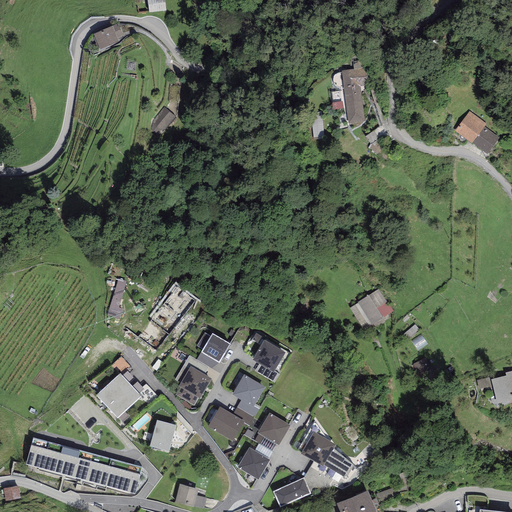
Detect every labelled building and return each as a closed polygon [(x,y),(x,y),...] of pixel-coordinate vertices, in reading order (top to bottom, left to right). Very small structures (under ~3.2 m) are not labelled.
[(164,0),(147,0),(149,13),(166,11),(164,0)] [(118,25),(93,35),(100,50),(119,42),(117,39),(123,36),(118,25)] [(366,69),(341,72),(341,73),(340,74),(338,74),(336,75),(335,75),(334,77),(333,79),(332,81),(333,83),(334,85),(335,87),(338,89),(340,89),(343,110),(346,110),(348,124),(365,122),(360,87),(369,86),(366,69)] [(175,117),(164,108),(148,128),(159,137),(175,117)] [(486,125),(469,112),(454,132),(471,145),(472,144),(484,128),(486,125)] [(499,139),(484,128),(472,144),(487,156),(499,139)] [(127,283),(118,280),(107,316),(121,320),(123,311),(119,309),(127,283)] [(197,300),(175,283),(138,336),(155,351),(197,300)] [(378,289),(349,308),(363,330),(393,312),(378,289)] [(229,345),(211,335),(201,354),(219,364),(229,345)] [(285,354),(264,342),(252,362),(273,374),(285,354)] [(211,380),(190,368),(178,388),(199,400),(211,380)] [(506,377),(491,381),(496,405),(511,401),(511,393),(511,390),(511,371),(505,373),(506,377)] [(141,398),(120,375),(97,396),(117,419),(141,398)] [(265,388),(244,376),(232,397),(253,409),(265,388)] [(220,409),(208,429),(233,443),(244,423),(220,409)] [(290,427),(269,414),(257,435),(278,447),(290,427)] [(176,427),(156,421),(149,448),(168,453),(176,427)] [(335,446),(314,434),(301,456),(322,469),(333,450),(335,446)] [(143,468),(33,440),(25,466),(135,497),(143,468)] [(270,461),(249,449),(237,469),(258,481),(270,461)] [(353,467),(333,450),(322,469),(343,480),(343,478),(346,475),(348,476),(353,467)] [(304,479),(273,493),(280,509),(311,495),(304,479)] [(198,490),(179,485),(175,503),(194,508),(198,490)] [(17,487),(3,490),(5,503),(20,500),(17,487)] [(375,511),(368,493),(337,506),(339,511),(375,511)]
